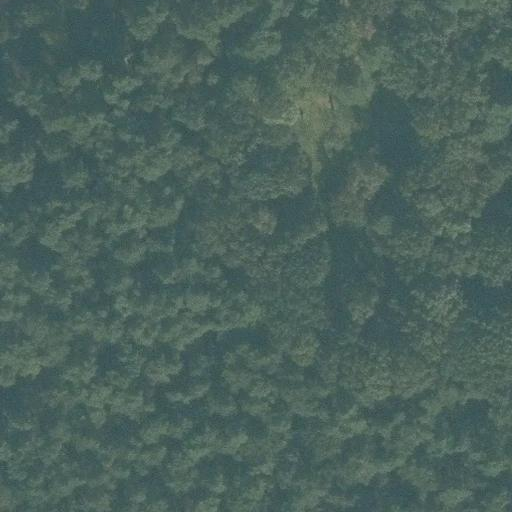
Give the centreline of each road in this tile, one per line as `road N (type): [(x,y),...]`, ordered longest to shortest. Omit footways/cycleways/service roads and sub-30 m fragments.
road 1 (track): [(467,333),(461,268),(481,159),(454,47)]
road 2 (track): [(308,511),(358,490),(435,420),(467,333)]
